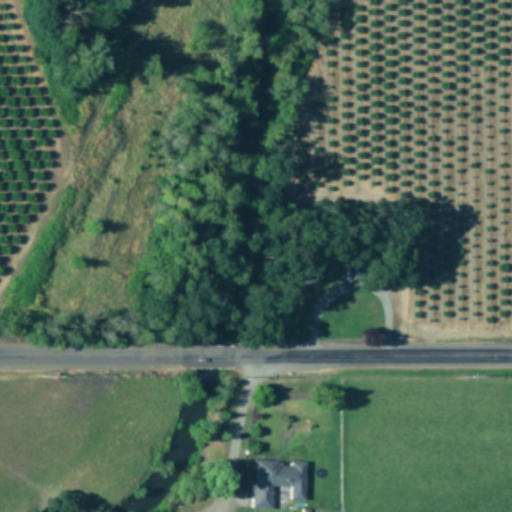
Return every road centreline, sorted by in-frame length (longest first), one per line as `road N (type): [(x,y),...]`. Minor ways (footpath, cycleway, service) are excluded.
road 1 (tertiary): [(226,359),(511,359)]
road 2 (tertiary): [(0,358),(186,358)]
